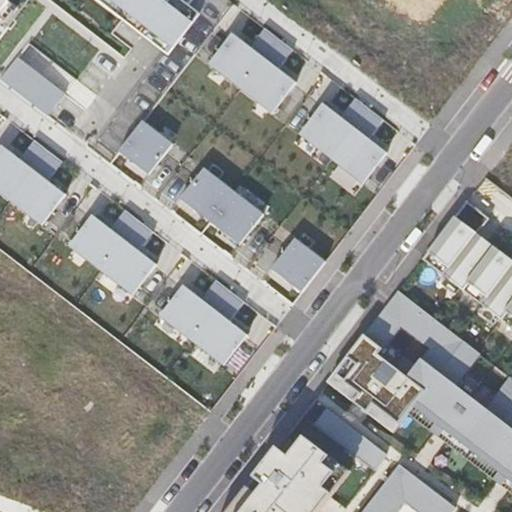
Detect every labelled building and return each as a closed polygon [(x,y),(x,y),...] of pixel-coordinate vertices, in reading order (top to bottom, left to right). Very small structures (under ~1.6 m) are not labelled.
[(0,0),(0,21),(13,5),(6,0),(0,0)] [(110,0),(174,50),(201,15),(182,0),(110,0)] [(195,0),(205,8),(212,0),(195,0)] [(273,113),(297,83),(280,69),(294,50),(266,29),(251,47),(233,35),(210,64),(273,113)] [(6,74),(24,88),(37,73),(18,58),(6,74)] [(363,181),(385,151),(370,140),(383,122),(355,101),(342,118),(322,103),(299,134),(363,181)] [(172,145),(142,123),(119,153),(148,176),(172,145)] [(0,192),(43,226),(66,196),(49,182),(63,163),(35,141),(21,160),(2,147),(0,150),(0,192)] [(210,223),(234,192),(204,169),(181,200),(210,223)] [(264,214),(234,192),(210,223),(240,246),(264,214)] [(490,219),(467,202),(423,260),(511,328),(511,261),(478,235),(490,219)] [(132,295),(156,265),(139,251),(153,232),(125,211),(110,229),(92,216),(69,246),(132,295)] [(325,262),(295,239),(272,270),(302,292),(325,262)] [(225,365),(248,335),(231,321),(245,302),(217,281),(203,299),(184,287),(161,316),(225,365)] [(399,291),(333,375),(359,395),(353,402),(368,414),(374,406),(400,426),(408,415),(414,407),(511,482),(511,378),(488,410),(456,386),(481,354),(399,291)] [(511,482),(414,407),(408,415),(511,494),(511,482)] [(327,408),(315,424),(374,471),(387,455),(327,408)] [(287,437),(228,511),(309,511),(308,511),(336,475),(325,466),(331,458),(305,438),(298,446),(287,437)] [(320,511),(351,473),(331,458),(325,466),(336,475),(308,511),(309,511),(320,511)] [(400,465),(363,511),(398,511),(405,503),(416,511),(452,511),(456,508),(400,465)]
